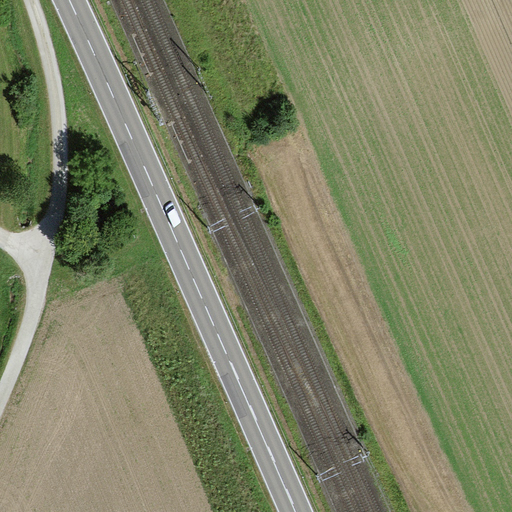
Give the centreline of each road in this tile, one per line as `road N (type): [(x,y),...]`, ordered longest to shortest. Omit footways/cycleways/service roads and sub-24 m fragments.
road 1 (primary): [(64,0),(291,511)]
road 2 (track): [(26,0),(51,99),(55,190),(20,345),(0,392)]
